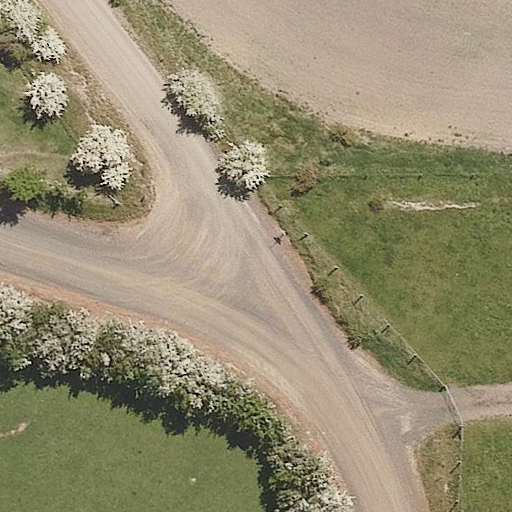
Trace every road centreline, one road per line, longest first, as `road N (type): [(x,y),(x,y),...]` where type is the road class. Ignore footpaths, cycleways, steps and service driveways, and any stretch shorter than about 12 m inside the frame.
road 1 (unclassified): [(29,0),(201,228),(254,313)]
road 2 (unclassified): [(0,270),(254,313)]
road 3 (unclassified): [(254,313),(374,511)]
